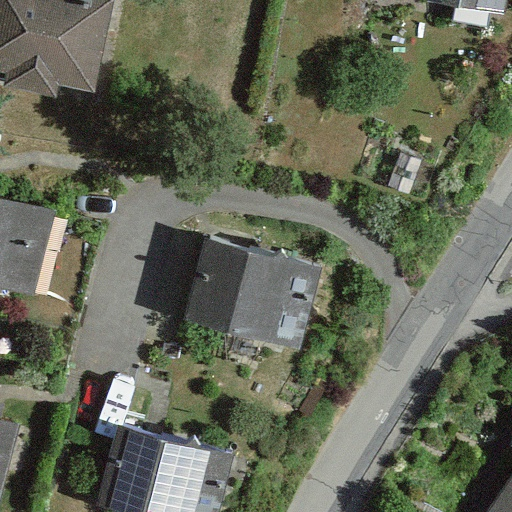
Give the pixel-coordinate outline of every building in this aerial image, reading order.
[(95,80),(110,0),(0,0),(0,62),(8,64),(5,79),(53,88),(56,72),(95,80)] [(0,275),(26,282),(45,204),(0,193),(0,275)] [(299,336),(318,262),(207,234),(188,309),(299,336)] [(0,472),(14,422),(0,418),(0,472)] [(171,511),(212,511),(230,452),(119,421),(100,492),(171,511)] [(511,511),(511,473),(489,506),(498,511),(511,511)]
